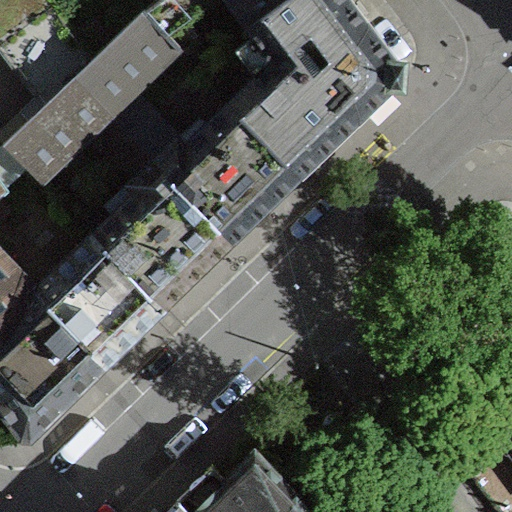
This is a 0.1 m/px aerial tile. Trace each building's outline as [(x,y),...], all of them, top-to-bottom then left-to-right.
[(47,0),(0,0),(0,43),(46,104),(75,76),(92,59),(47,0)] [(157,0),(144,10),(165,33),(209,0),(230,0),(249,25),(282,0),(157,0)] [(268,50),(266,66),(230,100),(299,173),(403,72),(348,0),(282,0),(249,25),(268,50)] [(92,59),(75,76),(116,119),(154,158),(231,239),(299,173),(230,100),(185,143),(133,90),(178,46),(165,33),(144,10),(92,59)] [(46,104),(7,142),(43,179),(99,125),(104,131),(116,119),(75,76),(46,104)] [(130,181),(138,189),(93,232),(162,305),(231,239),(154,158),(130,181)] [(35,288),(105,361),(162,305),(93,232),(35,288)] [(0,402),(26,437),(105,361),(35,288),(0,250),(0,402)] [(511,511),(511,420),(494,434),(511,459),(511,511)] [(212,466),(178,499),(189,511),(314,511),(255,449),(225,479),(212,466)] [(189,511),(178,499),(164,511),(189,511)]
